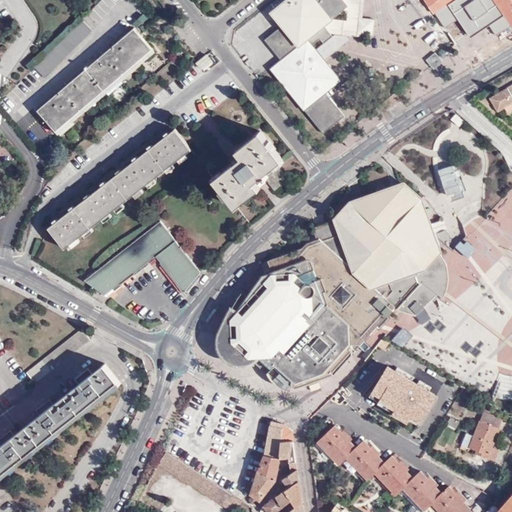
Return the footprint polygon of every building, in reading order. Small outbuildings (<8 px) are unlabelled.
[(299,0),(275,18),(281,25),(266,37),(265,42),(280,60),(270,68),(322,133),(344,115),(325,92),(340,79),(324,59),(315,49),(311,44),(319,38),(324,44),(333,37),(332,36),(329,33),(323,25),(331,18),(343,9),(348,5),(343,0),(299,0)] [(285,0),(271,12),(275,18),(299,0),(285,0)] [(363,0),(343,0),(348,5),(343,9),(347,14),(346,20),(331,18),(323,25),(329,33),(334,33),(332,36),(333,37),(324,44),(323,43),(315,49),(324,59),(353,35),(359,36),(360,33),(372,34),(374,19),(362,17),(363,0)] [(37,67),(39,69),(55,51),(84,19),(37,67)] [(55,51),(39,69),(47,77),(95,30),(84,19),(55,51)] [(137,27),(40,109),(57,130),(154,48),(137,27)] [(204,69),(216,60),(209,53),(199,63),(204,69)] [(511,86),(502,92),(507,100),(511,96),(511,86)] [(490,99),(490,100),(502,109),(511,103),(511,96),(507,100),(502,92),(490,99)] [(502,109),(490,100),(498,112),(502,109)] [(174,130),(54,229),(71,249),(154,181),(192,151),(174,130)] [(286,176),(263,144),(236,164),(242,172),(214,192),(239,226),(263,208),(256,199),(269,189),(278,202),(290,193),(280,180),(286,176)] [(234,308),(230,315),(225,326),(223,332),(222,336),(222,341),(223,347),(228,354),(232,357),(238,360),(244,360),(249,359),(253,358),(258,353),(273,366),(268,372),(273,377),(281,383),(290,388),(292,383),(296,387),(335,373),(388,314),(389,315),(395,308),(393,307),(417,281),(415,276),(437,251),(418,201),(418,197),(403,184),(366,197),(341,228),(343,232),(336,234),(327,246),(320,253),(316,253),(306,246),(283,254),(288,264),(276,270),(275,267),(265,270),(266,273),(254,289),(257,291),(252,297),(250,296),(243,291),(233,307),(234,308)] [(341,228),(366,197),(352,202),(337,218),(341,228)] [(320,240),(336,234),(341,228),(337,218),(315,227),(320,240)] [(159,255),(187,289),(203,271),(163,221),(88,283),(110,296),(159,255)] [(320,240),(306,246),(316,253),(320,253),(327,246),(336,234),(320,240)] [(288,264),(283,254),(283,253),(272,257),(275,267),(276,270),(288,264)] [(91,337),(82,327),(26,368),(35,380),(91,337)] [(382,338),(375,348),(381,352),(383,348),(389,350),(392,345),(382,338)] [(0,465),(118,378),(106,362),(94,370),(89,365),(75,375),(80,380),(53,400),(49,394),(34,405),(39,411),(10,431),(6,426),(0,430),(0,465)] [(385,405),(388,405),(400,408),(401,403),(411,406),(416,385),(401,381),(397,380),(388,379),(384,378),(385,375),(374,372),(368,396),(376,398),(375,403),(385,405)] [(460,392),(462,388),(450,380),(448,384),(460,392)] [(469,398),(472,394),(462,388),(460,392),(459,393),(469,398)] [(503,420),(483,411),(468,448),(475,451),(474,454),(494,462),(498,450),(492,448),(503,420)] [(354,446),(348,439),(340,430),(334,423),(318,439),(338,461),(346,454),(367,477),(374,470),(395,494),(403,487),(425,510),(432,503),(440,511),(467,511),(471,509),(465,502),(457,493),(450,486),(442,494),(435,487),(427,478),(420,471),(413,477),(406,470),(398,462),(391,454),(383,461),(376,453),(369,446),(363,439),(354,446)] [(283,428),(281,440),(294,440),(293,430),(284,425),(283,428)] [(264,455),(279,458),(281,440),(283,428),(271,426),(264,455)] [(340,430),(348,439),(352,436),(342,427),(340,430)] [(281,440),(279,458),(289,457),(290,461),(297,460),(294,440),(281,440)] [(372,443),(369,446),(376,453),(378,450),(372,443)] [(234,511),(241,502),(169,455),(164,451),(158,463),(232,511),(234,511)] [(260,470),(276,479),(277,477),(279,458),(264,455),(260,470)] [(400,459),(398,462),(406,470),(409,468),(400,459)] [(297,460),(290,461),(291,472),(284,478),(288,487),(299,478),(297,460)] [(260,500),(276,479),(260,470),(259,469),(251,493),(248,500),(250,503),(254,506),(260,500)] [(430,475),(427,478),(435,487),(438,484),(430,475)] [(299,478),(288,487),(277,496),(285,506),(292,500),(296,506),(302,502),(299,478)] [(457,493),(465,502),(467,500),(459,491),(457,493)] [(511,511),(511,495),(498,511),(511,511)] [(275,511),(285,506),(277,496),(265,506),(268,509),(270,511),(275,511)] [(303,511),(302,502),(296,506),(297,507),(289,511),(303,511)]
